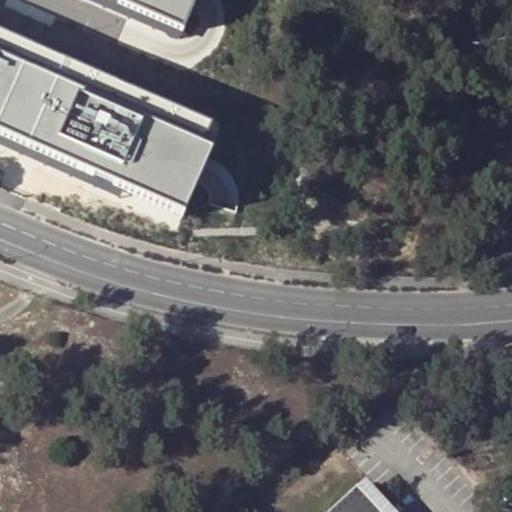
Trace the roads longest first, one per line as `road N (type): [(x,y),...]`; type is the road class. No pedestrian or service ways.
road 1 (tertiary): [(511,301),(404,307),(198,285),(0,217)]
road 2 (tertiary): [(0,246),(105,287),(227,318),(345,330),(511,331)]
